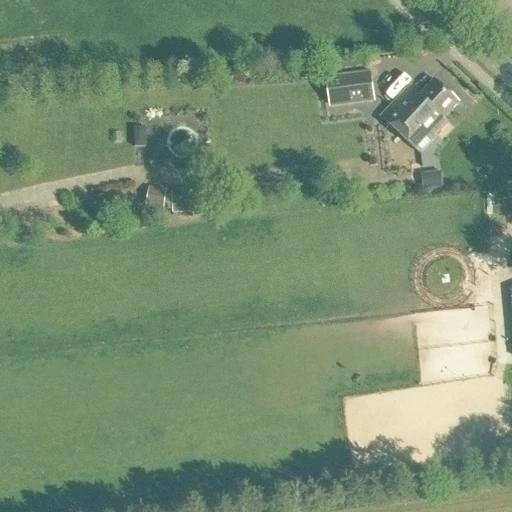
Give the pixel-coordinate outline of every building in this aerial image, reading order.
[(326,80),(329,103),(373,97),(369,74),(326,80)] [(408,89),(379,120),(417,155),(445,124),(442,121),(457,105),(433,83),(418,98),(408,89)] [(440,174),(422,176),(424,191),(442,188),(440,174)] [(146,208),(163,211),(167,192),(149,189),(146,208)] [(172,192),(173,215),(207,214),(206,190),(172,192)]
